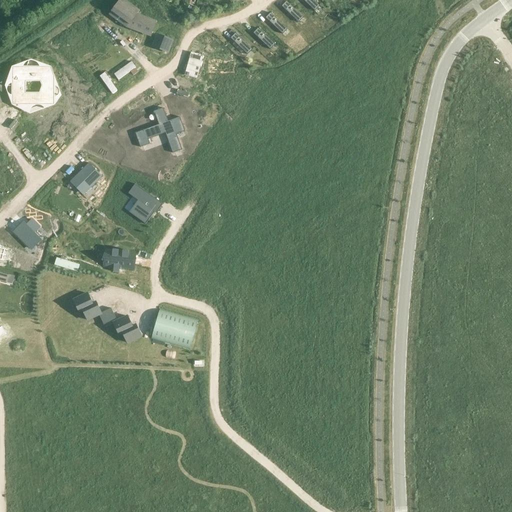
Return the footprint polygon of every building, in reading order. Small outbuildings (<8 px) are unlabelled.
[(120,0),(112,12),(119,17),(116,20),(115,19),(114,19),(126,28),(135,31),(134,30),(135,29),(151,35),(156,22),(157,22),(157,21),(139,14),(139,15),(135,13),(138,10),(137,10),(133,6),(132,5),(132,6),(132,7),(128,2),(127,2),(128,3),(127,3),(124,0),(120,0)] [(313,0),(303,0),(315,11),(320,6),(313,0)] [(286,1),(282,7),(299,23),(303,18),(286,1)] [(270,13),(265,18),(282,34),(287,29),(270,13)] [(258,28),(253,33),(270,50),(275,45),(258,28)] [(235,33),(230,39),(247,55),(252,50),(235,33)] [(154,42),(152,47),(153,47),(168,53),(171,45),(173,40),(172,40),(157,34),(154,42)] [(210,36),(201,46),(211,55),(220,46),(210,36)] [(235,60),(208,60),(208,73),(235,73),(235,60)] [(195,63),(187,72),(191,76),(200,67),(195,63)] [(9,76),(9,77),(12,81),(12,105),(54,105),(54,77),(51,67),(12,67),(12,76),(9,76)] [(186,97),(180,89),(176,92),(182,100),(186,97)] [(176,92),(172,95),(178,103),(182,100),(176,92)] [(168,121),(163,108),(154,112),(159,125),(135,133),(141,147),(150,144),(148,139),(165,133),(173,153),(182,150),(176,134),(185,131),(180,117),(168,121)] [(102,177),(88,164),(74,178),(87,191),(102,177)] [(60,175),(64,179),(70,173),(66,169),(60,175)] [(135,185),(128,194),(138,201),(129,213),(146,225),(157,210),(158,211),(163,205),(163,204),(135,184),(135,185)] [(24,223),(15,232),(32,249),(41,240),(24,223)] [(105,251),(104,265),(114,266),(113,272),(119,273),(120,266),(134,268),(135,254),(105,251)] [(6,283),(12,285),(14,276),(8,274),(6,283)] [(88,294),(73,300),(79,311),(82,310),(93,305),(93,304),(88,294)] [(93,305),(82,310),(87,320),(99,315),(99,314),(101,313),(96,302),(93,304),(93,305)] [(111,308),(103,312),(106,317),(113,313),(111,308)] [(113,313),(106,317),(107,319),(108,321),(115,317),(113,313)] [(118,322),(113,324),(118,334),(122,333),(133,327),(128,316),(117,321),(118,322)] [(115,317),(108,321),(110,325),(113,324),(118,322),(117,321),(115,317)] [(133,327),(122,333),(127,343),(142,336),(136,325),(133,327)]
